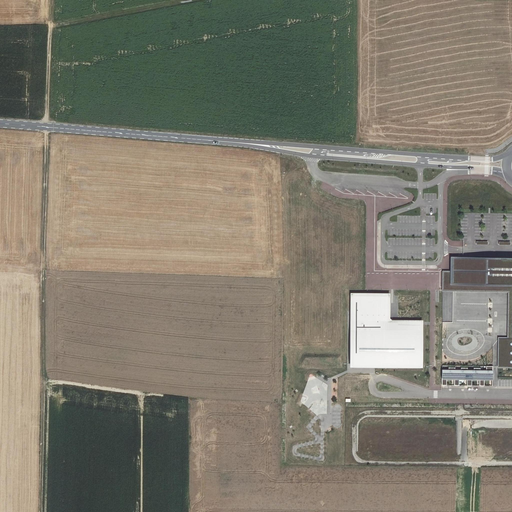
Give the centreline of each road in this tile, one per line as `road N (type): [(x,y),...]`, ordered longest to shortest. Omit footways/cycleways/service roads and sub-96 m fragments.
road 1 (secondary): [(510,152),(493,159),(231,141)]
road 2 (secondary): [(231,141),(506,172)]
road 3 (secondary): [(231,141),(0,123)]
